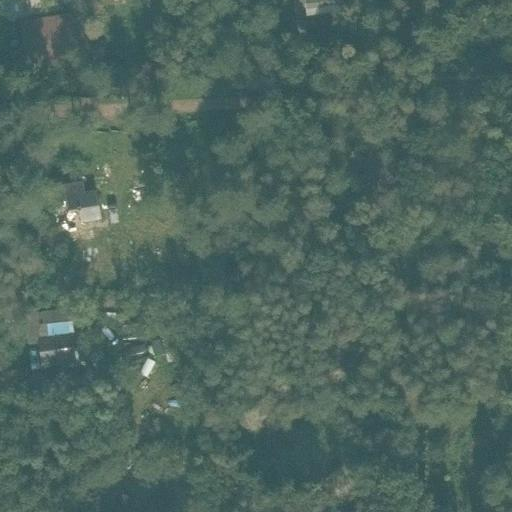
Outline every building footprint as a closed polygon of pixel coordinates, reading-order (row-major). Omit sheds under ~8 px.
[(31,0),(10,0),(12,16),(33,14),(31,0)] [(96,0),(97,9),(123,6),(122,0),(96,0)] [(303,0),(306,18),(338,14),(336,0),(303,0)] [(30,20),(35,66),(74,60),(68,16),(30,20)] [(401,158),(368,152),(358,190),(392,198),(401,158)] [(154,177),(129,184),(136,203),(151,198),(152,202),(160,199),(154,177)] [(65,196),(52,198),(54,213),(57,212),(57,216),(67,214),(69,225),(81,222),(81,225),(101,221),(96,192),(84,194),(82,180),(63,184),(65,196)] [(325,262),(312,260),(311,278),(323,280),(325,262)] [(38,314),(24,315),(28,347),(39,346),(41,368),(88,362),(86,335),(75,336),(72,310),(38,313),(38,314)] [(22,311),(0,312),(0,322),(17,322),(17,320),(21,320),(22,311)] [(6,353),(0,352),(0,390),(17,391),(17,371),(6,372),(6,353)]
